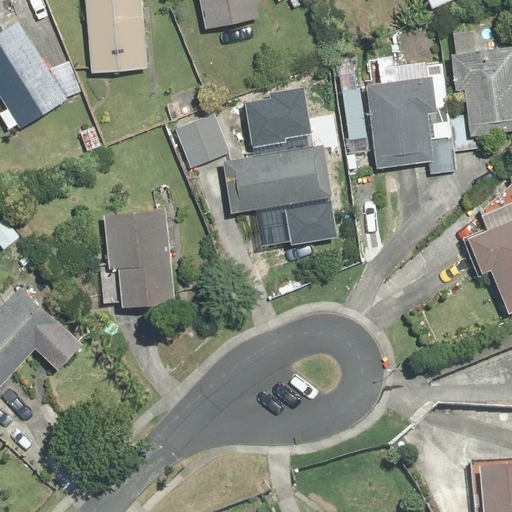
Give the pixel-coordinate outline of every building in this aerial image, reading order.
[(140,0),(84,0),(90,73),(146,69),(140,0)] [(253,0),(197,0),(203,28),(257,17),(253,0)] [(426,0),(431,10),(454,0),(426,0)] [(16,21),(0,30),(0,100),(18,129),(66,100),(16,21)] [(461,88),(467,137),(511,131),(511,45),(448,53),(452,89),(461,88)] [(429,76),(363,83),(373,167),(431,160),(426,113),(433,112),(429,76)] [(356,86),(332,89),(335,124),(359,122),(356,86)] [(320,142),(218,159),(227,211),(329,194),(320,142)] [(162,207),(101,213),(107,268),(114,267),(117,306),(171,300),(162,207)] [(487,269),(504,311),(511,307),(511,216),(462,236),(477,273),(487,269)] [(18,284),(0,302),(0,380),(31,348),(55,370),(81,343),(18,284)] [(511,511),(511,466),(475,470),(479,511),(511,511)]
